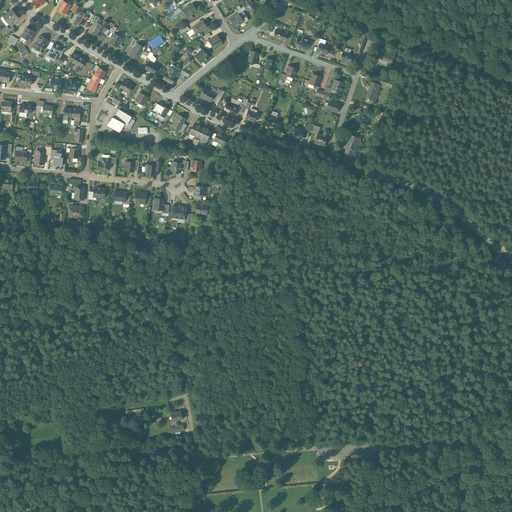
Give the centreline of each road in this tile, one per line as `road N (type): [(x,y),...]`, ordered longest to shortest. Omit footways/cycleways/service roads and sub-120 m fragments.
road 1 (unknown): [(0,324),(163,277),(199,279),(286,261),(420,269),(487,251),(491,243)]
road 2 (track): [(0,229),(141,247),(178,310),(189,400)]
road 3 (unclassified): [(280,451),(511,443)]
road 4 (unclassified): [(511,259),(429,191),(327,160)]
road 5 (unclassified): [(327,160),(173,97)]
road 6 (track): [(75,511),(86,488),(104,479),(207,459)]
